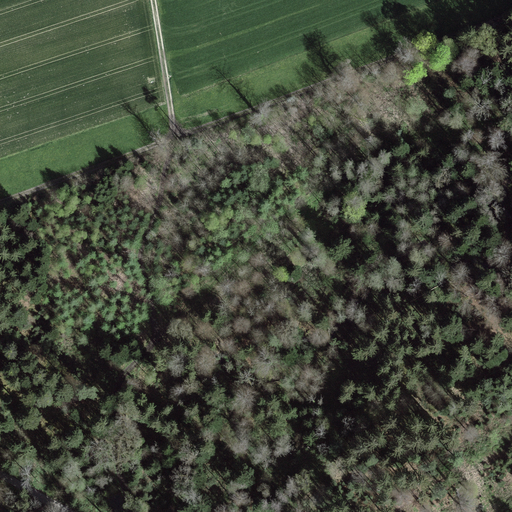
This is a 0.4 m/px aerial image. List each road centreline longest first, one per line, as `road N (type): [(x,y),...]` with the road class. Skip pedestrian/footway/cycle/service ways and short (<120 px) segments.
road 1 (track): [(0,208),(511,11)]
road 2 (track): [(168,322),(138,266),(174,138),(152,0)]
